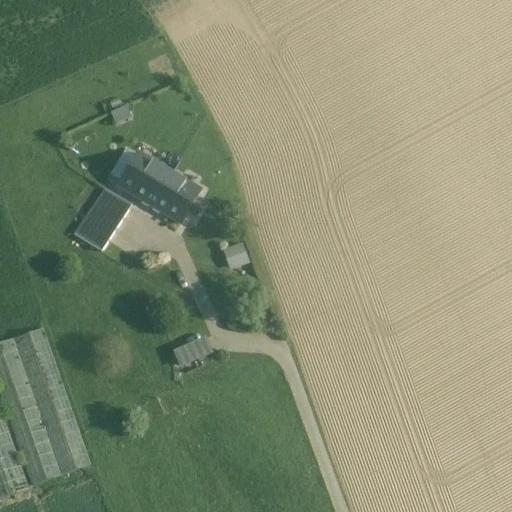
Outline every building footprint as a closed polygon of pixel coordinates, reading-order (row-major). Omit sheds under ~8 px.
[(120,190),(181,226),(200,193),(140,157),(120,190)] [(130,209),(113,198),(104,192),(75,237),(102,255),(130,209)] [(244,245),(225,251),(231,271),(250,265),(244,245)] [(0,342),(0,496),(96,463),(50,325),(0,342)] [(213,356),(206,340),(174,355),(180,371),(213,356)]
